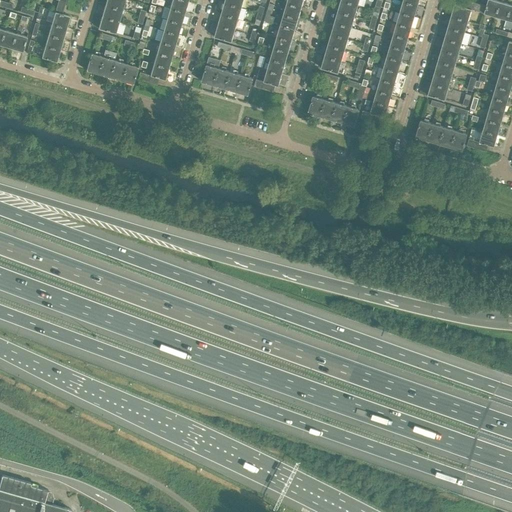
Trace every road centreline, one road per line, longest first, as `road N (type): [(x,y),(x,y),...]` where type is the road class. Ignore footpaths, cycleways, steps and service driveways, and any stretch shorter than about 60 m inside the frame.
road 1 (motorway): [(0,311),(511,499)]
road 2 (motorway): [(511,424),(0,238)]
road 3 (motorway): [(511,393),(0,208)]
road 4 (motorway): [(0,277),(511,461)]
road 5 (motorway): [(511,323),(226,257),(0,187)]
road 6 (motorway): [(0,349),(347,511)]
road 7 (residential): [(392,148),(437,0)]
road 8 (residential): [(321,0),(280,143)]
road 9 (residential): [(280,143),(372,170),(392,148)]
